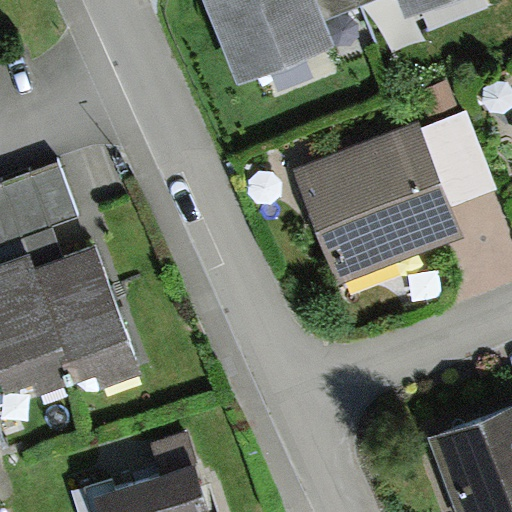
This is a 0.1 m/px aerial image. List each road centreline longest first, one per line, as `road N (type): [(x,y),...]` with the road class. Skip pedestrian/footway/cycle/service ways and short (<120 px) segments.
road 1 (residential): [(293,393),(110,0)]
road 2 (residential): [(293,393),(511,308)]
road 3 (residential): [(343,511),(293,393)]
